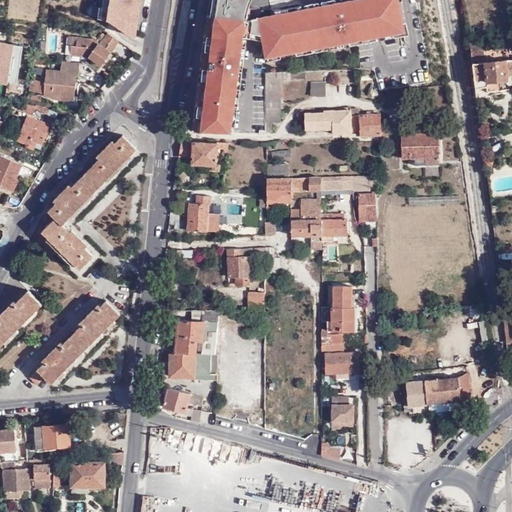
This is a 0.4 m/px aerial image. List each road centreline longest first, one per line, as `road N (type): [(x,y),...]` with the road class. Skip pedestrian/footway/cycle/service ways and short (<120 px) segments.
road 1 (unclassified): [(137,412),(421,490)]
road 2 (tertiary): [(139,394),(164,155)]
road 3 (residential): [(110,102),(58,160),(0,266)]
road 4 (residential): [(0,406),(139,394)]
road 5 (tertiary): [(168,134),(194,0)]
road 6 (tertiary): [(179,0),(163,133)]
